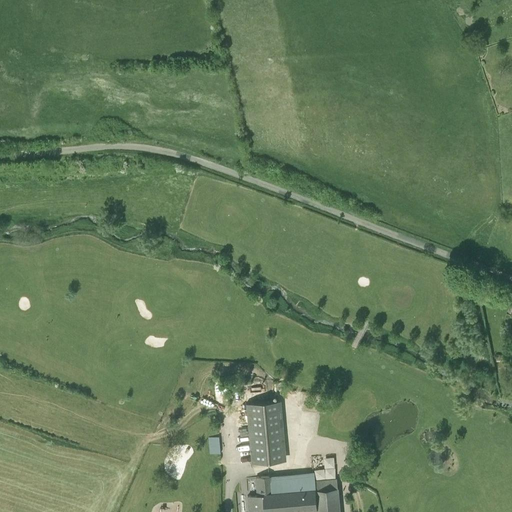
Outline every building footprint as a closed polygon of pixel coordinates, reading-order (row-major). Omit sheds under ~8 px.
[(479,291),(485,293),(488,285),(482,282),(479,291)] [(316,405),(309,403),(310,399),(307,398),(305,407),(324,412),(327,402),(318,399),(316,405)] [(281,403),(247,406),(253,463),(286,460),(281,403)] [(219,437),(208,438),(210,454),(220,453),(219,437)] [(339,511),(337,477),(314,479),(313,472),(255,477),(257,495),(248,495),(249,511),(273,511),(317,508),(316,511),(339,511)]
